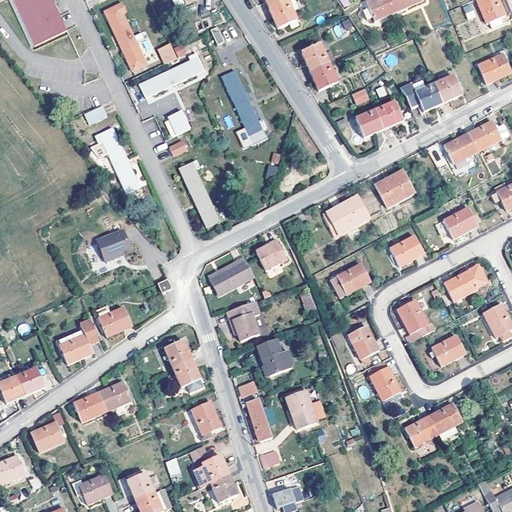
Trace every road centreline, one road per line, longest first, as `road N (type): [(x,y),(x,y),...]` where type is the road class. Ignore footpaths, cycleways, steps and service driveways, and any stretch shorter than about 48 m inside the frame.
road 1 (residential): [(489,243),(385,296),(381,316),(417,388),(431,395),(511,354)]
road 2 (residential): [(74,0),(195,258)]
road 3 (residential): [(0,434),(197,302)]
road 4 (residential): [(263,511),(197,302)]
road 5 (residential): [(350,178),(235,0)]
road 6 (residential): [(511,94),(350,178)]
road 7 (residential): [(350,178),(195,258)]
road 8 (unknown): [(0,29),(39,65),(73,71),(103,60)]
